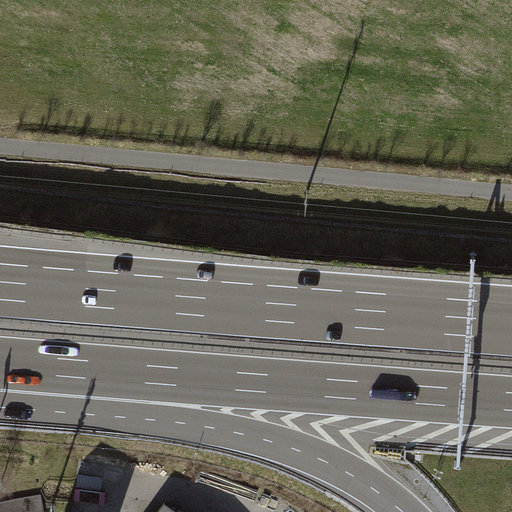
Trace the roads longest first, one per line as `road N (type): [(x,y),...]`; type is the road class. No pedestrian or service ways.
road 1 (unclassified): [(511,196),(0,136)]
road 2 (motorway): [(511,321),(0,281)]
road 3 (motorway): [(2,363),(511,402)]
road 4 (motorway): [(2,363),(296,449),(403,511)]
